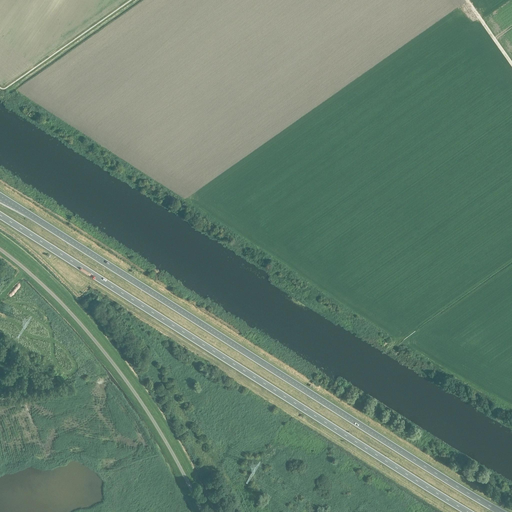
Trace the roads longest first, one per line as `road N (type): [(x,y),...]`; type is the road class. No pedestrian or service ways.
road 1 (trunk): [(500,511),(0,196)]
road 2 (trunk): [(0,215),(467,511)]
road 3 (unclassified): [(201,511),(130,384),(77,319),(0,249)]
